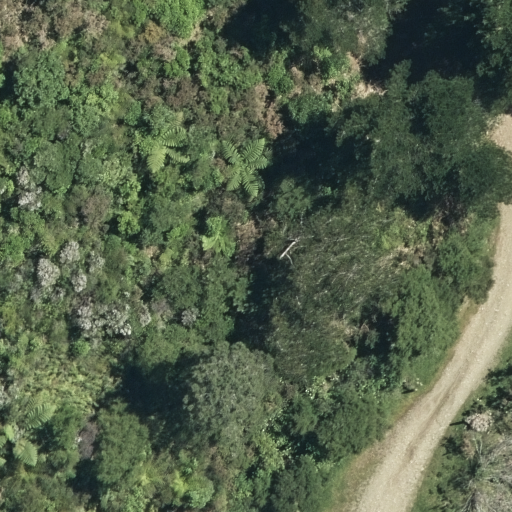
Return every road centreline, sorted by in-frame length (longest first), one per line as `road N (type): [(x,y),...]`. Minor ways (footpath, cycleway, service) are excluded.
road 1 (track): [(383,511),(387,478),(511,299)]
road 2 (track): [(511,137),(432,0)]
